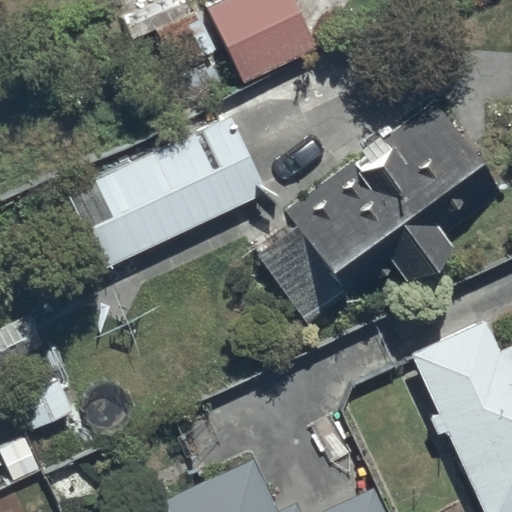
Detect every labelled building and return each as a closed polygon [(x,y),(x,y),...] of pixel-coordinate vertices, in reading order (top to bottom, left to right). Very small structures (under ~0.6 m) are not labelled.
[(170,63),(210,44),(190,4),(169,15),(161,0),(142,0),(117,13),(129,36),(151,25),(170,63)] [(205,0),(202,2),(238,78),(312,43),(292,0),(205,0)] [(300,313),(338,285),(352,303),(394,272),(397,276),(445,241),(441,236),(500,191),(433,100),(284,211),(294,225),(256,253),(300,313)] [(60,186),(97,265),(259,189),(222,109),(60,186)] [(24,311),(0,322),(0,361),(39,343),(24,311)] [(478,311),(403,346),(431,406),(421,411),(429,429),(438,425),(479,511),(501,511),(511,507),(511,334),(493,343),(478,311)] [(381,511),(367,481),(301,511),(298,511),(290,495),(273,503),(249,452),(157,495),(165,511),(381,511)] [(45,511),(40,500),(13,511),(45,511)]
